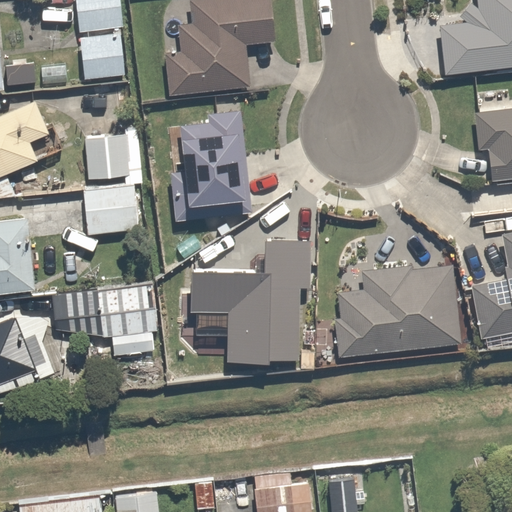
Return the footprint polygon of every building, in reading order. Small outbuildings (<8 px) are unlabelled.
[(75,0),(77,38),(122,36),(120,0),(75,0)] [(283,36),(280,0),(198,0),(200,18),(185,19),(186,43),(173,44),(174,60),(164,61),(166,92),(260,86),(257,38),(283,36)] [(434,28),(438,74),(511,67),(511,0),(471,0),(457,1),(459,26),(434,28)] [(0,91),(9,91),(4,8),(0,8),(0,91)] [(123,46),(78,48),(80,89),(125,87),(123,46)] [(43,101),(0,115),(0,179),(62,158),(43,101)] [(511,110),(471,115),(475,150),(486,149),(489,184),(511,181),(511,110)] [(166,177),(170,225),(250,218),(240,114),(204,118),(204,126),(176,129),(176,134),(165,135),(169,176),(166,177)] [(122,142),(78,144),(81,187),(124,185),(122,142)] [(129,198),(81,201),(83,242),(132,239),(129,198)] [(0,298),(38,298),(38,212),(0,211),(0,298)] [(310,291),(311,238),(263,237),(263,267),(184,265),(183,311),(231,311),(230,358),(298,359),(299,291),(310,291)] [(475,283),(486,345),(511,340),(511,244),(502,247),(507,277),(475,283)] [(328,297),(334,359),(445,347),(444,342),(457,340),(449,261),(361,270),(362,282),(341,284),(342,295),(328,297)] [(150,298),(91,302),(95,347),(153,343),(150,298)] [(17,303),(0,310),(0,392),(48,371),(17,303)] [(484,448),(411,453),(415,507),(488,502),(484,448)] [(202,511),(202,487),(184,487),(184,511),(202,511)] [(348,511),(347,489),(318,490),(318,511),(348,511)] [(303,511),(303,490),(245,491),(244,511),(303,511)] [(155,511),(155,502),(110,504),(110,511),(155,511)]
